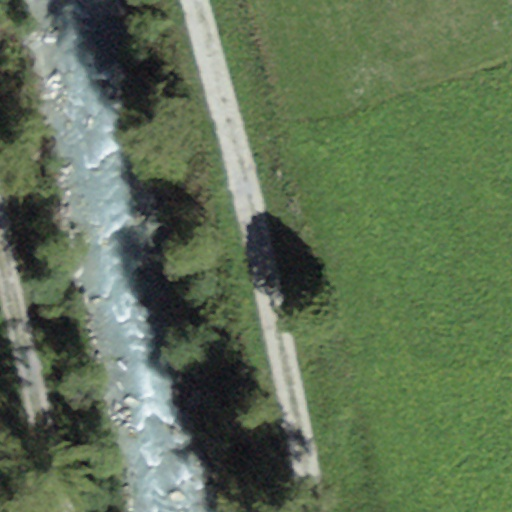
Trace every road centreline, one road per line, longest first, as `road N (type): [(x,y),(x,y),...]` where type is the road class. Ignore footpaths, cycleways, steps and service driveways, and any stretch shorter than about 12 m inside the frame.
road 1 (track): [(195,0),(264,271),(311,511)]
road 2 (track): [(0,236),(64,511)]
